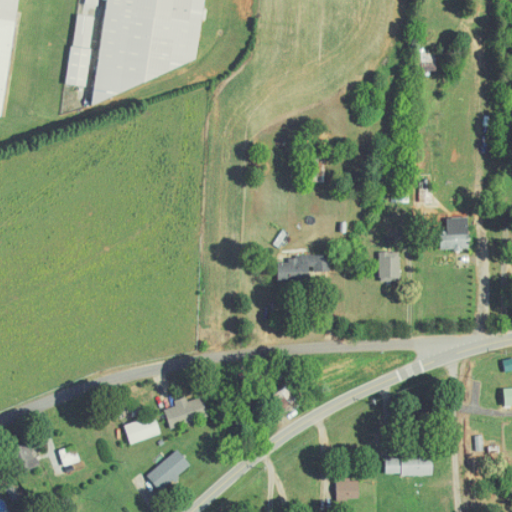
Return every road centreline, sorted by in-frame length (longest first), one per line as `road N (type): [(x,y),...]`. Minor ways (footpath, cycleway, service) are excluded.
road 1 (residential): [(0,422),(155,364),(322,346),(451,345)]
road 2 (residential): [(187,511),(282,432),(451,345)]
road 3 (residential): [(457,511),(451,345)]
